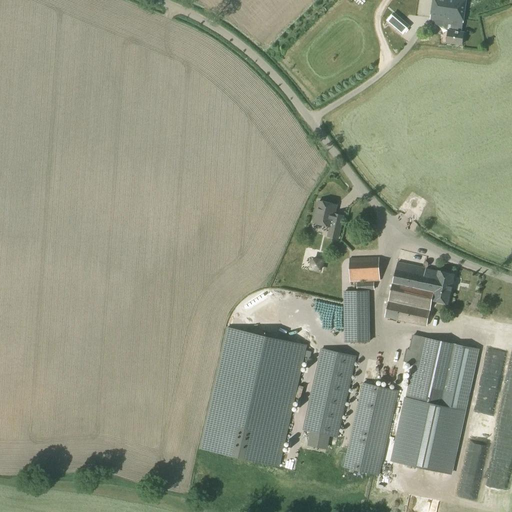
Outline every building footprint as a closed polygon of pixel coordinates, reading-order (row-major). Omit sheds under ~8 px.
[(432,0),(430,19),(432,20),(432,26),(444,27),(445,22),(453,23),(452,31),(448,31),(446,43),(462,45),(464,33),(462,32),(463,23),(466,0),(432,0)] [(337,239),(340,226),(342,216),(333,214),(335,205),(318,201),(313,223),(330,227),(328,236),(337,239)] [(374,291),(373,282),(380,282),(378,258),(349,259),(350,283),(357,283),(357,291),(343,292),(344,343),(370,342),(369,291),(368,291),(374,291)] [(322,262),(311,259),(308,271),(319,274),(322,262)] [(437,271),(397,263),(385,318),(425,326),(431,301),(447,305),(453,275),(437,271)] [(230,327),(202,449),(277,466),(305,344),(230,327)] [(451,409),(465,347),(416,337),(412,354),(415,355),(405,398),(451,409)] [(480,342),(467,416),(482,418),(495,345),(480,342)] [(338,439),(356,357),(321,349),(302,431),(338,439)] [(511,370),(495,368),(494,374),(511,377),(511,376),(511,370)] [(486,420),(504,421),(508,379),(491,377),(486,420)] [(379,476),(398,392),(363,384),(344,468),(379,476)] [(476,425),(468,423),(467,430),(475,431),(476,425)]
